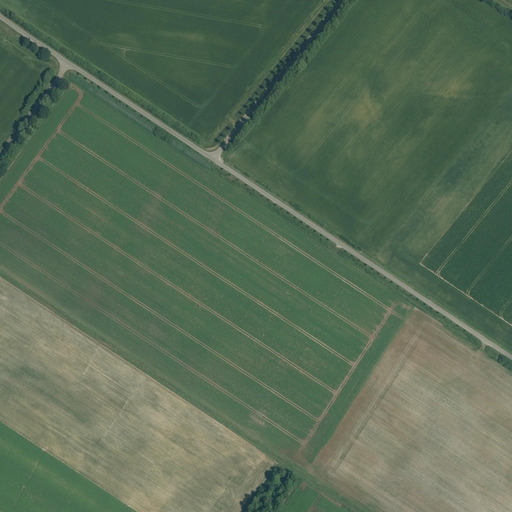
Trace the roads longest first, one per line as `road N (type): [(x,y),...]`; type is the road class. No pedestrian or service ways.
road 1 (unclassified): [(212,158),(511,358)]
road 2 (unclassified): [(212,158),(342,0)]
road 3 (unclassified): [(72,68),(212,158)]
road 4 (unclassified): [(0,164),(72,68)]
